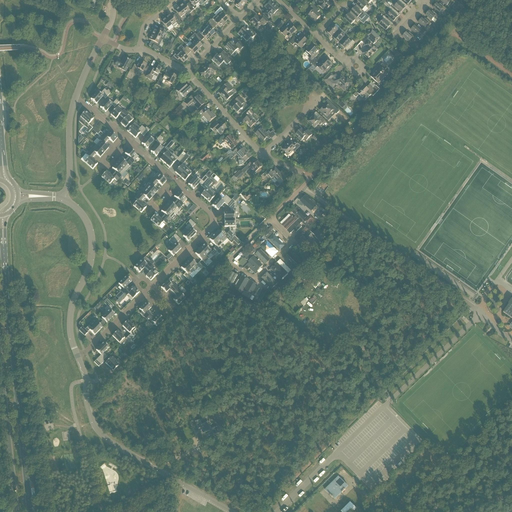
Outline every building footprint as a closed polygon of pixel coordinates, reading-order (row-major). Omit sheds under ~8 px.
[(195,0),(188,0),(191,3),(189,5),(193,10),(195,8),(195,6),(198,3),(195,0)] [(236,5),(235,5),(241,10),(247,3),(244,0),(236,0),(238,2),(236,5)] [(326,10),(332,5),(326,0),(321,0),(319,3),(320,4),(318,6),(323,10),(324,8),(326,10)] [(357,3),(356,5),(357,6),(362,11),(366,7),(368,8),(370,6),(369,4),(368,4),(363,0),(359,0),(360,0),(359,0),(358,0),(356,2),(357,3)] [(404,12),(406,9),(405,8),(407,6),(400,0),(396,0),(396,1),(398,3),(394,7),(401,13),(403,11),(404,12)] [(273,5),(269,2),(264,7),(267,10),(266,11),(263,14),(268,19),(272,15),(278,9),(273,4),(273,5)] [(396,21),(399,18),(398,17),(400,15),(385,2),(383,5),(391,12),(387,16),(389,17),(387,19),(391,22),(393,21),(394,22),(395,20),(396,21)] [(186,7),(183,3),(179,7),(185,14),(186,16),(193,10),(189,5),(186,7)] [(446,9),(440,3),(438,5),(437,3),(433,8),(439,13),(441,11),(443,12),(446,9)] [(315,22),(320,17),(317,13),(319,11),(315,7),(313,5),(309,9),(312,12),(308,16),(312,20),(312,19),(315,22)] [(357,6),(355,8),(354,7),(351,10),(352,11),(351,12),(357,18),(359,20),(363,24),(364,24),(363,23),(366,19),(366,20),(369,17),(369,18),(370,17),(362,11),(357,6)] [(179,21),(182,19),(180,18),(185,14),(179,7),(174,10),(177,14),(175,16),(179,21)] [(223,10),(220,13),(216,17),(218,18),(224,25),(226,23),(225,22),(228,20),(225,17),(227,15),(223,10)] [(438,16),(432,11),(431,12),(429,11),(426,15),(434,23),(436,20),(438,16)] [(357,18),(351,12),(349,14),(348,14),(345,16),(346,17),(344,19),(351,25),(355,21),(357,23),(359,20),(357,18)] [(169,14),(165,18),(173,28),(174,28),(177,25),(178,26),(181,24),(179,21),(175,16),(173,18),(169,14)] [(269,21),(268,22),(266,20),(262,16),(259,20),(255,16),(249,22),(253,25),(257,29),(260,26),(262,28),(265,25),(267,27),(266,28),(270,30),(271,30),(272,27),(274,28),(275,27),(269,21)] [(389,30),(391,27),(390,26),(392,24),(391,22),(387,19),(384,16),(381,19),(383,20),(379,25),(382,27),(386,31),(388,29),(389,30)] [(224,25),(218,18),(216,17),(213,20),(211,20),(209,18),(207,20),(210,23),(214,28),(217,25),(220,28),(222,25),(223,26),(224,25)] [(164,25),(161,28),(166,33),(168,31),(169,31),(173,28),(165,18),(161,21),(163,24),(164,25)] [(431,24),(425,18),(424,20),(422,18),(418,23),(424,28),(426,26),(428,27),(431,24)] [(203,29),(212,38),(213,36),(212,35),(215,33),(212,30),(214,28),(210,23),(207,26),(206,25),(203,29)] [(296,31),(291,25),(287,29),(285,27),(281,31),(280,32),(285,37),(287,36),(290,39),(292,36),(291,36),(293,34),(296,31)] [(338,30),(333,26),(327,33),(329,34),(328,35),(331,38),(332,37),(334,39),(340,32),(342,30),(339,28),(338,30)] [(416,27),(414,26),(411,30),(417,35),(419,33),(422,36),(425,32),(417,26),(416,27)] [(246,29),(244,27),(237,34),(241,37),(240,38),(241,38),(242,37),(247,42),(250,38),(252,40),(257,35),(254,33),(251,29),(249,31),(247,29),(246,29)] [(153,31),(151,35),(162,40),(163,41),(166,36),(165,35),(166,33),(161,28),(159,31),(159,32),(155,30),(154,29),(153,31)] [(196,35),(202,41),(204,38),(207,41),(209,38),(210,39),(212,38),(203,29),(196,35)] [(368,34),(361,42),(364,44),(365,45),(364,46),(365,47),(368,49),(367,51),(366,50),(363,54),(364,55),(367,58),(368,59),(371,55),(372,56),(376,51),(377,50),(374,47),(372,45),(375,43),(380,38),(376,34),(372,30),(371,31),(369,33),(368,34)] [(344,36),(340,32),(334,39),(335,40),(335,41),(337,44),(338,43),(340,45),(347,38),(347,39),(349,37),(346,34),(344,36)] [(416,39),(409,32),(408,34),(406,32),(402,37),(408,42),(411,40),(414,42),(416,39)] [(190,43),(192,44),(199,51),(200,49),(199,48),(202,46),(199,43),(200,42),(202,41),(196,35),(194,34),(192,36),(194,39),(190,43)] [(308,42),(304,38),(305,37),(302,34),(298,38),(295,36),(292,40),(292,41),(290,43),(293,46),(295,43),(301,49),(305,45),(308,42)] [(162,40),(151,35),(149,39),(150,40),(151,41),(148,46),(152,48),(156,51),(157,50),(159,52),(161,49),(158,48),(159,45),(162,40)] [(351,42),(347,39),(347,38),(340,45),(342,46),(341,47),(344,50),(345,49),(347,51),(351,48),(355,43),(352,40),(351,42)] [(235,46),(230,41),(224,47),(229,52),(228,52),(231,55),(238,49),(240,51),(244,47),(239,42),(235,46)] [(199,51),(192,44),(188,48),(187,46),(184,49),(187,52),(189,54),(191,51),(194,54),(196,52),(197,52),(199,51)] [(312,65),(315,62),(317,60),(315,58),(317,55),(316,53),(318,51),(312,45),(306,52),(304,54),(308,57),(311,60),(309,62),(312,65)] [(175,55),(173,57),(177,61),(179,59),(183,63),(188,59),(186,57),(189,54),(187,52),(184,49),(181,46),(177,49),(181,52),(177,56),(175,55)] [(392,48),(388,52),(390,54),(394,57),(398,53),(394,50),(392,48)] [(235,62),(223,51),(218,57),(216,55),(211,60),(218,67),(223,62),(227,66),(230,62),(232,64),(235,62)] [(129,65),(131,61),(124,57),(122,61),(122,62),(117,59),(117,61),(114,66),(118,68),(125,72),(129,65)] [(315,62),(312,65),(316,68),(317,67),(323,72),(325,71),(326,72),(331,68),(329,66),(331,64),(325,58),(323,61),(319,58),(318,58),(317,60),(315,62)] [(130,70),(126,77),(131,79),(133,79),(136,73),(137,74),(139,70),(143,72),(144,70),(147,71),(149,68),(146,66),(146,65),(140,61),(139,63),(137,66),(134,65),(131,71),(130,70)] [(388,74),(384,71),(387,68),(382,63),(379,67),(380,67),(376,71),(370,77),(378,84),(376,86),(379,89),(382,87),(380,85),(385,81),(383,79),(388,74)] [(217,70),(211,64),(211,65),(209,67),(207,65),(204,67),(205,67),(199,73),(205,79),(211,74),(212,75),(217,70)] [(146,74),(144,77),(151,81),(153,77),(153,76),(157,77),(158,75),(159,73),(161,68),(155,65),(152,69),(149,68),(147,72),(146,74)] [(161,76),(156,85),(160,87),(163,80),(165,81),(165,83),(167,83),(168,83),(172,85),(174,81),(176,76),(169,73),(168,75),(165,73),(163,77),(161,76)] [(333,77),(330,74),(324,80),(332,88),(337,84),(345,91),(352,83),(348,80),(347,81),(341,75),(339,78),(335,74),(333,77)] [(379,90),(375,87),(376,86),(372,82),(367,87),(368,88),(364,85),(362,87),(361,86),(353,95),(356,98),(359,95),(362,98),(366,93),(369,96),(371,95),(373,97),(379,90)] [(180,86),(176,90),(176,91),(179,94),(177,96),(180,102),(186,99),(185,97),(188,94),(192,90),(188,86),(187,87),(183,83),(180,86)] [(226,101),(230,98),(236,92),(231,88),(227,83),(224,85),(221,89),(223,92),(221,94),(220,95),(222,96),(226,101)] [(107,91),(104,89),(101,93),(98,91),(90,99),(96,104),(103,97),(105,99),(111,92),(108,90),(107,91)] [(188,100),(184,103),(188,108),(190,106),(195,112),(198,109),(200,107),(204,104),(197,96),(196,97),(195,98),(193,95),(189,98),(188,100)] [(240,113),(242,111),(245,109),(247,107),(244,103),(239,97),(237,98),(233,102),(236,104),(232,108),(237,113),(239,111),(240,113)] [(100,108),(105,112),(112,105),(114,107),(119,102),(116,100),(113,103),(108,99),(100,108)] [(329,115),(333,111),(336,114),(339,111),(330,103),(328,105),(326,103),(324,106),(323,105),(322,105),(321,106),(321,107),(322,108),(319,110),(324,115),(323,116),(328,121),(332,117),(329,115)] [(116,119),(119,115),(121,117),(126,112),(118,106),(110,115),(116,119)] [(199,113),(198,114),(200,117),(202,116),(203,117),(201,119),(206,125),(208,123),(212,120),(216,117),(212,113),(211,114),(207,111),(206,112),(203,109),(199,113)] [(258,125),(255,123),(258,121),(249,111),(245,115),(247,117),(243,120),(250,128),(253,125),(255,127),(258,125)] [(85,112),(80,117),(87,123),(84,126),(87,129),(85,131),(88,133),(93,128),(89,124),(93,119),(85,112)] [(120,123),(125,128),(133,119),(128,115),(129,115),(126,112),(121,117),(124,120),(121,123),(120,123)] [(308,120),(306,122),(309,126),(311,124),(314,128),(318,124),(319,125),(321,125),(325,121),(324,120),(320,116),(318,118),(315,115),(314,116),(309,121),(308,120)] [(218,126),(215,123),(211,126),(209,128),(213,132),(215,130),(220,135),(221,135),(224,132),(224,131),(226,129),(222,123),(218,126)] [(143,136),(149,130),(146,127),(145,129),(142,126),(137,131),(132,126),(127,131),(133,136),(135,138),(140,133),(141,134),(140,134),(143,136)] [(261,128),(259,126),(256,129),(258,131),(255,134),(262,142),(266,138),(268,140),(273,136),(269,132),(268,131),(266,133),(261,128)] [(305,133),(301,129),(296,134),(299,137),(297,138),(301,142),(304,138),(306,141),(312,135),(311,134),(307,130),(305,133)] [(117,138),(108,130),(104,135),(101,138),(106,142),(109,140),(112,143),(113,143),(117,138)] [(155,140),(149,135),(144,141),(141,144),(147,149),(155,140)] [(227,138),(225,135),(217,142),(220,146),(225,141),(232,149),(233,149),(236,145),(234,143),(235,142),(231,137),(230,138),(228,136),(227,138)] [(158,143),(150,152),(156,157),(163,148),(160,145),(162,142),(161,140),(162,138),(160,136),(156,141),(158,143)] [(106,142),(101,138),(99,140),(100,141),(96,146),(95,145),(104,153),(108,148),(104,145),(106,142)] [(293,144),(290,140),(285,145),(285,146),(282,149),(286,153),(285,154),(288,157),(293,151),(294,152),(300,146),(296,141),(293,144)] [(171,141),(165,148),(168,150),(174,143),(171,141)] [(100,158),(104,153),(95,145),(91,150),(89,152),(94,157),(96,154),(100,158)] [(160,159),(165,164),(173,154),(172,155),(167,151),(168,150),(165,148),(161,152),(164,155),(161,158),(160,159)] [(230,155),(228,157),(230,160),(236,155),(238,157),(238,158),(238,161),(239,166),(244,165),(244,163),(245,162),(246,161),(248,160),(251,157),(248,153),(249,152),(247,151),(243,148),(240,151),(237,148),(234,151),(233,152),(232,153),(230,155)] [(125,154),(129,157),(127,160),(132,164),(134,161),(138,156),(129,149),(125,154)] [(92,159),(94,157),(89,152),(86,155),(89,157),(84,163),(89,168),(90,168),(89,168),(90,167),(92,170),(97,164),(92,159)] [(204,164),(206,162),(206,161),(209,157),(205,153),(199,158),(204,164)] [(170,168),(171,166),(177,160),(179,162),(184,157),(181,154),(178,158),(173,154),(165,164),(170,168)] [(125,171),(129,167),(132,164),(127,160),(125,162),(121,159),(116,164),(125,171)] [(251,162),(240,172),(240,171),(234,177),(235,178),(237,181),(239,179),(239,180),(244,176),(243,175),(246,172),(246,171),(249,169),(250,168),(252,171),(251,173),(253,175),(254,176),(257,174),(261,170),(259,169),(262,167),(259,164),(258,165),(256,162),(253,164),(251,162)] [(121,176),(125,171),(116,164),(112,169),(113,170),(116,172),(114,174),(119,179),(121,176)] [(175,172),(180,177),(187,168),(182,164),(181,166),(175,172)] [(192,172),(187,168),(180,177),(185,181),(190,175),(192,177),(193,177),(197,172),(194,169),(192,172)] [(278,173),(274,168),(271,172),(269,169),(262,175),(264,178),(267,175),(271,180),(281,171),(278,173)] [(283,178),(285,176),(281,171),(271,180),(273,178),(277,182),(274,184),(277,188),(285,180),(283,178)] [(106,172),(101,177),(104,180),(103,180),(109,185),(112,187),(117,182),(119,179),(114,174),(112,177),(106,172)] [(153,178),(151,181),(156,185),(158,183),(162,186),(161,186),(162,186),(166,181),(157,173),(153,178)] [(201,181),(201,180),(196,176),(188,185),(193,189),(201,181)] [(203,183),(201,186),(205,190),(201,195),(202,196),(203,198),(209,203),(214,197),(208,192),(211,189),(209,187),(212,183),(207,179),(203,183)] [(148,183),(144,188),(153,196),(158,191),(157,191),(153,187),(156,185),(151,181),(148,183)] [(140,193),(137,196),(142,200),(145,197),(149,201),(153,196),(144,188),(140,193)] [(183,204),(187,199),(178,192),(174,197),(178,200),(176,203),(181,207),(183,204)] [(220,197),(212,206),(218,211),(224,203),(227,205),(231,200),(226,195),(222,192),(219,196),(220,197)] [(252,197),(248,193),(246,195),(244,194),(242,196),(246,201),(252,197)] [(231,200),(227,205),(230,208),(234,203),(235,202),(239,197),(236,194),(234,197),(232,199),(231,200)] [(141,213),(146,208),(140,203),(142,200),(137,196),(135,199),(137,201),(133,206),(141,213)] [(319,208),(313,203),(310,200),(309,200),(305,196),(300,202),(314,214),(319,208)] [(170,202),(165,206),(174,213),(174,214),(175,215),(179,210),(181,207),(176,203),(174,205),(170,202)] [(231,213),(224,213),(224,220),(236,220),(235,212),(237,212),(237,208),(235,208),(235,203),(234,203),(230,208),(231,209),(231,213)] [(193,205),(187,212),(187,213),(190,215),(197,208),(193,205)] [(161,212),(165,215),(163,217),(168,222),(170,219),(174,214),(165,206),(161,212)] [(291,212),(298,220),(301,217),(294,210),(291,212)] [(304,220),(308,216),(301,210),(297,214),(304,220)] [(158,228),(163,222),(166,224),(168,222),(163,217),(161,220),(155,215),(150,220),(153,223),(152,223),(158,228)] [(287,231),(298,220),(294,215),(282,226),(287,231)] [(310,215),(304,221),(310,227),(314,224),(316,222),(310,215)] [(308,225),(301,217),(298,220),(306,227),(308,225)] [(188,231),(183,236),(188,241),(196,234),(191,229),(192,227),(195,225),(190,220),(188,223),(186,225),(187,226),(185,228),(188,231)] [(224,220),(224,227),(229,227),(229,231),(227,234),(232,239),(234,236),(233,235),(233,229),(234,229),(234,227),(236,227),(236,220),(224,220)] [(298,220),(287,231),(290,234),(294,230),(300,224),(301,223),(298,220)] [(312,234),(315,232),(308,225),(306,227),(312,234)] [(304,236),(309,231),(306,227),(294,238),(298,242),(304,236)] [(318,228),(313,234),(321,242),(327,237),(318,228)] [(218,230),(214,235),(222,244),(227,239),(231,244),(232,243),(233,244),(235,242),(234,241),(232,239),(227,234),(224,236),(218,230)] [(275,233),(273,231),(266,238),(268,240),(275,233)] [(309,231),(304,236),(307,239),(312,234),(309,231)] [(181,249),(176,244),(178,242),(180,239),(175,234),(169,241),(174,246),(168,251),(173,256),(181,249)] [(209,240),(214,245),(216,246),(213,249),(214,250),(219,254),(221,252),(222,252),(218,248),(222,244),(214,235),(209,240)] [(275,235),(269,240),(279,251),(285,246),(275,235)] [(261,247),(268,240),(266,238),(258,245),(261,247)] [(278,252),(267,241),(262,247),(272,257),(278,252)] [(214,250),(212,252),(204,245),(204,244),(199,249),(206,256),(207,257),(210,254),(213,257),(215,255),(216,257),(219,254),(214,250)] [(323,248),(319,244),(314,249),(318,253),(323,248)] [(258,245),(251,252),(253,254),(261,247),(258,245)] [(199,249),(195,254),(201,260),(204,263),(209,259),(207,257),(206,256),(199,249)] [(245,249),(241,253),(243,255),(245,258),(251,252),(252,251),(250,249),(247,251),(245,249)] [(287,255),(297,265),(302,260),(293,250),(287,255)] [(246,261),(253,254),(251,252),(245,258),(244,259),(246,261)] [(268,262),(260,253),(257,257),(265,265),(268,262)] [(264,267),(255,257),(249,263),(258,272),(264,267)] [(243,258),(238,262),(243,267),(247,262),(243,258)] [(190,259),(185,263),(194,272),(198,268),(201,270),(203,267),(199,263),(196,265),(190,259)] [(289,267),(282,259),(277,263),(285,271),(289,267)] [(304,259),(295,268),(297,270),(306,261),(304,259)] [(142,260),(134,268),(139,273),(144,267),(145,268),(147,270),(152,265),(149,262),(147,265),(142,260)] [(181,268),(186,273),(188,276),(189,276),(193,271),(194,272),(185,263),(181,268)] [(258,272),(249,263),(247,265),(256,274),(258,272)] [(152,265),(147,270),(149,272),(147,275),(146,276),(150,281),(158,273),(154,269),(154,268),(152,265)] [(295,268),(288,275),(290,277),(297,270),(295,268)] [(278,272),(285,278),(287,275),(281,269),(278,272)] [(233,272),(228,281),(234,284),(239,275),(233,272)] [(186,273),(183,275),(186,278),(192,284),(195,281),(189,276),(188,276),(186,273)] [(272,289),(279,283),(268,273),(261,279),(272,289)] [(288,275),(281,281),(283,284),(290,277),(288,275)] [(119,285),(116,288),(120,292),(121,291),(123,294),(128,289),(126,287),(131,282),(126,276),(124,279),(123,279),(124,279),(123,278),(118,284),(119,285)] [(242,276),(235,288),(242,293),(249,280),(242,276)] [(173,293),(178,288),(172,282),(173,281),(170,278),(161,288),(166,293),(169,289),(173,293)] [(281,281),(274,289),(276,291),(283,284),(281,281)] [(251,282),(245,292),(252,296),(257,286),(251,282)] [(123,294),(116,301),(119,304),(126,297),(126,296),(131,301),(135,297),(139,293),(134,288),(131,290),(130,291),(128,289),(123,294)] [(182,296),(184,294),(178,288),(173,293),(176,296),(173,300),(178,305),(185,298),(182,296)] [(261,288),(254,300),(259,303),(266,291),(261,288)] [(103,303),(107,306),(105,309),(108,312),(102,318),(107,323),(114,315),(109,310),(110,310),(114,306),(107,299),(103,303)] [(511,299),(503,312),(511,318),(511,299)] [(140,313),(146,320),(151,315),(147,311),(151,308),(146,303),(139,309),(142,312),(140,313)] [(155,318),(151,315),(146,320),(152,326),(154,324),(156,327),(163,320),(158,315),(155,318)] [(128,337),(132,341),(135,339),(133,337),(135,335),(133,332),(136,329),(127,321),(122,326),(130,334),(128,337)] [(79,324),(78,327),(80,329),(79,330),(84,336),(85,336),(88,333),(87,332),(88,332),(89,330),(90,331),(94,335),(102,328),(97,322),(92,327),(91,328),(90,326),(89,326),(85,330),(82,327),(79,324)] [(142,334),(146,331),(140,326),(137,329),(142,334)] [(130,344),(132,341),(128,337),(125,339),(117,331),(112,336),(120,344),(125,340),(130,344)] [(104,343),(96,350),(101,355),(99,357),(96,360),(101,364),(104,362),(103,360),(107,356),(103,353),(109,348),(104,343)] [(110,358),(105,363),(107,365),(113,371),(118,366),(121,363),(118,359),(116,360),(112,357),(111,358),(110,358)] [(198,429),(201,427),(202,432),(203,431),(205,432),(205,433),(209,431),(211,431),(213,436),(219,433),(216,427),(212,429),(210,428),(208,424),(206,424),(206,423),(202,425),(201,422),(196,424),(198,429)] [(325,490),(330,495),(330,496),(332,498),(332,497),(335,500),(342,493),(343,492),(344,490),(344,491),(345,490),(348,487),(338,477),(325,490)]
